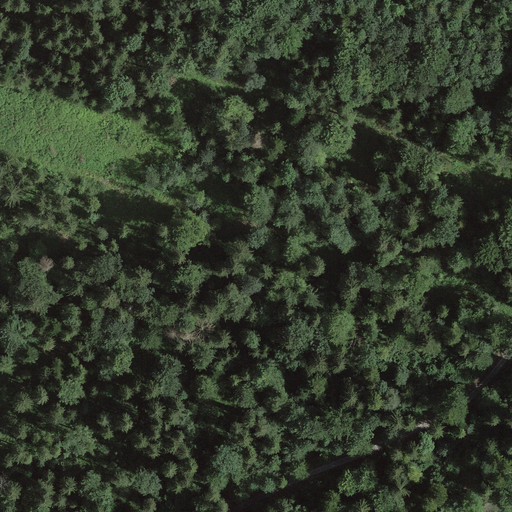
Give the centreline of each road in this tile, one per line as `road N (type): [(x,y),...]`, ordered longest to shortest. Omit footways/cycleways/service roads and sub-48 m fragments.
road 1 (track): [(511,347),(483,384),(449,409),(232,511)]
road 2 (unknown): [(511,433),(415,511)]
